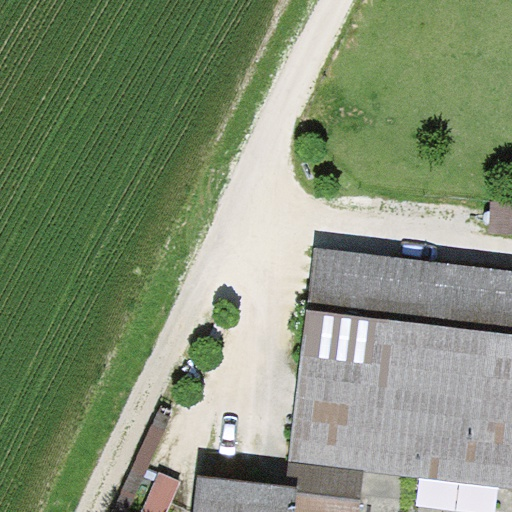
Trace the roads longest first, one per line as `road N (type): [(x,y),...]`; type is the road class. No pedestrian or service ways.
road 1 (track): [(334,0),(90,511)]
road 2 (track): [(236,206),(288,227),(511,252)]
road 3 (track): [(288,227),(263,333),(210,454)]
